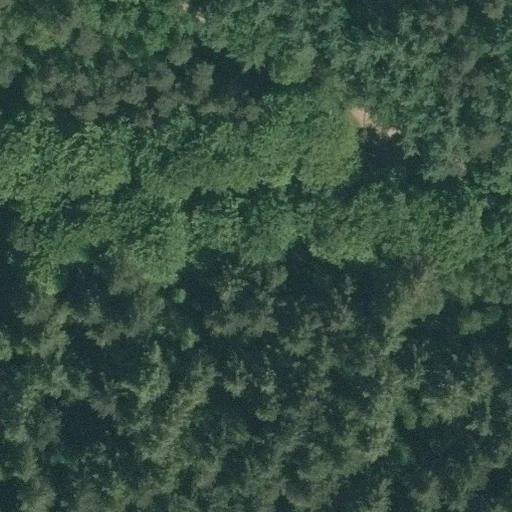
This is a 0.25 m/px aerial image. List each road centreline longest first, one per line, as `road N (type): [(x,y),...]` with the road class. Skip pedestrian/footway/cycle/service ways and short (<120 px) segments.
road 1 (track): [(0,164),(511,164)]
road 2 (track): [(393,176),(384,134),(361,115),(171,0)]
